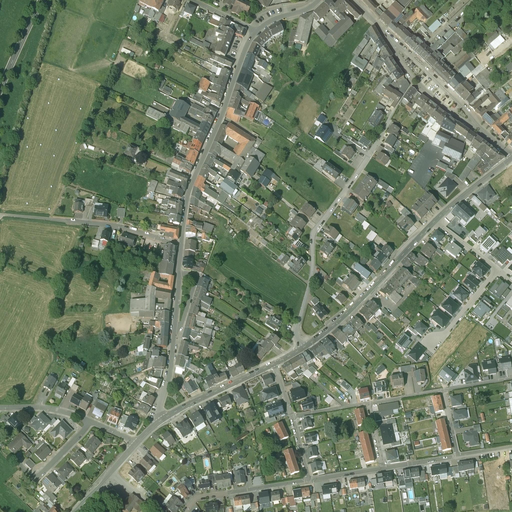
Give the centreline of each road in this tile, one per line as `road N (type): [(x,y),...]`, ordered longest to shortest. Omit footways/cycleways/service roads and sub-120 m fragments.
road 1 (residential): [(388,119),(313,232),(296,334),(303,347)]
road 2 (residential): [(181,244),(193,177),(255,31)]
road 3 (secondary): [(303,347),(434,222)]
road 4 (residential): [(161,419),(181,244)]
road 5 (residential): [(185,511),(195,498),(309,480)]
road 6 (residential): [(386,36),(429,95),(477,126)]
road 7 (residential): [(477,126),(386,36)]
road 8 (secondary): [(161,419),(273,363)]
